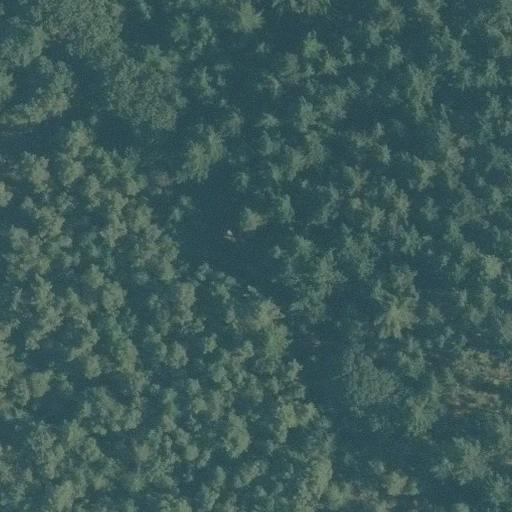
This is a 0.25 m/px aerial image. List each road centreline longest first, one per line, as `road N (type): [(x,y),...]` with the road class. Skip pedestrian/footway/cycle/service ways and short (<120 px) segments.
road 1 (track): [(433,511),(31,0)]
road 2 (track): [(0,217),(77,58)]
